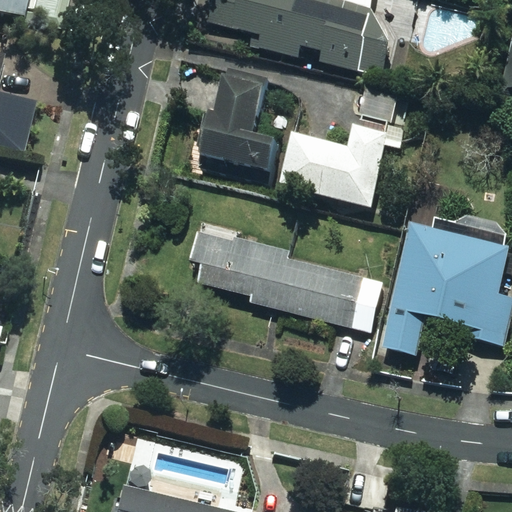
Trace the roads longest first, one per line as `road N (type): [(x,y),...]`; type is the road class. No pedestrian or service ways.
road 1 (residential): [(511,445),(61,350)]
road 2 (residential): [(61,350),(147,0)]
road 3 (residential): [(21,511),(61,350)]
